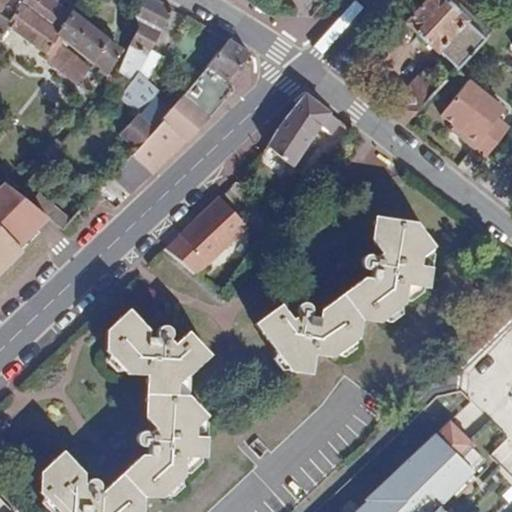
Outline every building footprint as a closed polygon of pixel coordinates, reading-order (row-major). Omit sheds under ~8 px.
[(89,66),(55,40),(58,36),(56,33),(71,13),(53,0),(24,0),(10,21),(7,26),(45,53),(43,57),(77,83),(89,66)] [(138,73),(173,9),(156,0),(142,0),(134,15),(140,21),(119,71),(133,80),(138,73)] [(456,70),(481,44),(484,40),(444,0),(426,0),(406,22),(456,70)] [(492,32),(456,0),(444,0),(484,40),(492,32)] [(99,67),(98,69),(106,75),(120,52),(107,43),(109,39),(73,11),(71,13),(56,33),(58,36),(99,67)] [(0,36),(7,26),(10,21),(0,15),(0,36)] [(248,54),(229,38),(207,64),(232,85),(242,73),(237,68),(248,54)] [(342,75),(358,59),(346,50),(331,66),(342,75)] [(169,109),(161,119),(187,141),(189,142),(232,90),(230,88),(232,85),(207,64),(169,109)] [(133,80),(120,97),(139,114),(153,96),(157,90),(138,73),(133,80)] [(436,91),(418,75),(388,111),(405,125),(421,107),(436,91)] [(468,134),(465,139),(475,147),(488,157),(510,127),(498,118),(504,109),(468,81),(443,115),(457,125),(468,134)] [(329,113),(305,94),(288,115),(313,136),(329,113)] [(169,109),(153,96),(139,114),(153,128),(161,119),(169,109)] [(139,114),(120,134),(136,150),(155,130),(153,128),(139,114)] [(269,146),(292,165),(313,136),(288,115),(279,126),(269,146)] [(457,125),(453,130),(465,139),(468,134),(457,125)] [(56,138),(44,154),(49,160),(63,144),(56,138)] [(0,193),(8,185),(3,180),(0,182),(0,193)] [(0,268),(21,248),(17,244),(28,233),(25,224),(39,210),(30,202),(19,194),(8,185),(0,193),(0,268)] [(38,192),(30,202),(39,210),(46,215),(51,219),(63,228),(72,219),(38,192)] [(204,264),(246,228),(218,197),(193,220),(178,233),(204,264)] [(39,210),(25,224),(28,233),(46,215),(39,210)] [(371,278),(364,278),(320,309),(319,317),(310,315),(311,306),(306,303),(300,303),(292,317),(288,315),(282,305),(255,324),(291,371),(312,373),(315,354),(331,357),(358,337),(363,318),(378,321),(404,303),(407,284),(428,287),(432,267),(421,266),(421,256),(433,246),(416,222),(374,215),(370,239),(380,252),(376,258),(370,255),(365,257),(363,264),(368,269),(373,269),(371,278)] [(216,289),(229,299),(237,286),(227,277),(216,289)] [(158,329),(156,338),(148,338),(148,328),(128,309),(106,331),(105,350),(128,373),(146,374),(144,417),(154,427),(150,432),(145,431),(140,434),(137,442),(144,446),(149,446),(149,454),(142,454),(103,492),(99,490),(99,484),(93,479),(89,479),(84,482),(84,472),(63,450),(41,472),(40,492),(59,511),(143,511),(144,496),(162,496),(184,477),(184,456),(205,457),(206,436),(195,436),(195,427),(208,415),(189,396),(178,395),(178,383),(188,372),(190,374),(210,354),(189,330),(174,345),(170,339),(172,334),(170,329),(165,327),(158,329)] [(484,474),(439,429),(356,511),(446,511),(449,509),(484,474)]
